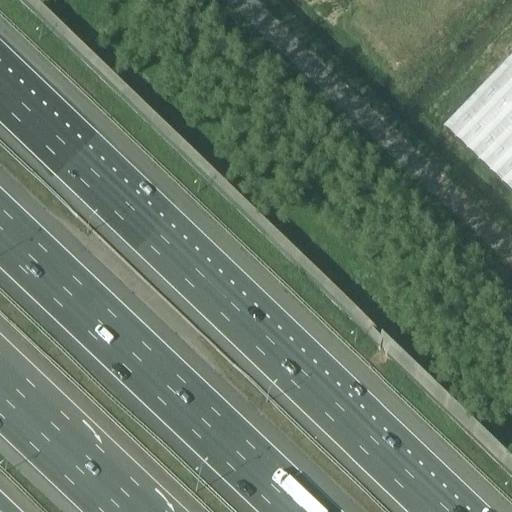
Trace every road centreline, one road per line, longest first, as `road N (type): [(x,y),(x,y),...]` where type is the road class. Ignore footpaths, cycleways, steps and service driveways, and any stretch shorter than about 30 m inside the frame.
road 1 (motorway): [(453,511),(0,80)]
road 2 (motorway): [(294,511),(0,232)]
road 3 (unclassified): [(240,0),(511,258)]
road 4 (motorway): [(0,395),(122,511)]
